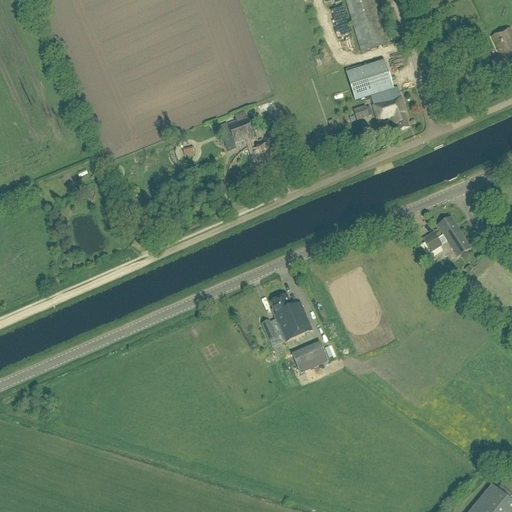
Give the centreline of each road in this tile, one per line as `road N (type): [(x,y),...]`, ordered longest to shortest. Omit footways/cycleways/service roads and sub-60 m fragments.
road 1 (tertiary): [(0,388),(457,192)]
road 2 (track): [(0,326),(286,200)]
road 3 (unclassified): [(286,200),(436,134)]
road 4 (unclassified): [(436,134),(395,0)]
